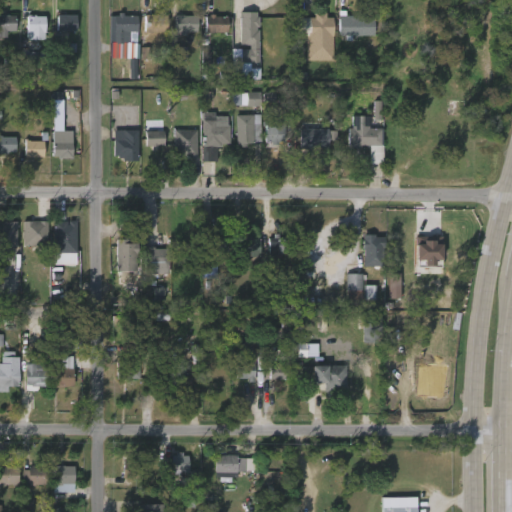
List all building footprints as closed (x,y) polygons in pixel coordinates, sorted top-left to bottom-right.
[(255,13),(255,30),(259,30),(259,55),(249,55),(250,45),(239,45),(240,12),(255,13)] [(137,16),(137,32),(130,32),(130,43),(113,43),(114,16),(117,16),(117,13),(122,13),(122,15),(137,16)] [(325,13),(325,17),(332,17),(332,61),(306,60),(307,36),(294,35),(295,17),(314,18),(314,13),(325,13)] [(163,15),(162,31),(142,30),(142,14),(163,15)] [(211,14),(211,15),(224,16),(224,32),(202,31),(202,16),(206,16),(206,14),(211,14)] [(34,15),(34,16),(44,16),(44,40),(26,40),(26,38),(25,38),(25,15),(34,15)] [(56,31),(76,31),(76,15),(57,15),(56,31)] [(197,33),(174,32),(174,15),(198,15),(197,33)] [(6,32),(6,39),(0,39),(0,16),(15,16),(16,32),(6,32)] [(361,16),(361,18),(375,18),(374,36),(338,36),(338,16),(361,16)] [(149,60),(149,47),(140,47),(140,60),(149,60)] [(187,48),(171,47),(171,60),(187,61),(187,48)] [(232,106),(260,106),(260,92),(232,93),(232,106)] [(247,148),(236,148),(235,116),(260,115),(261,142),(247,144),(247,148)] [(369,116),(369,128),(382,128),(381,146),(361,146),(360,149),(347,149),(347,129),(351,129),(351,116),(369,116)] [(227,117),(227,125),(229,125),(229,144),(220,144),(220,148),(202,148),(202,119),(214,120),(214,117),(227,117)] [(284,144),(263,145),(263,123),(283,122),(284,144)] [(325,128),(325,130),(334,130),(333,148),(295,148),(295,128),(325,128)] [(137,131),(137,162),(122,162),(122,159),(117,159),(117,157),(113,157),(113,139),(122,139),(123,130),(137,131)] [(197,130),(197,159),(174,157),(174,130),(197,130)] [(145,132),(145,148),(163,147),(163,131),(145,132)] [(0,134),(1,134),(1,135),(4,135),(4,137),(19,137),(18,153),(0,153),(0,134)] [(57,140),(60,142),(75,142),(75,158),(55,157),(55,140),(57,140)] [(43,158),(43,141),(24,141),(24,158),(43,158)] [(78,220),(78,252),(56,252),(56,221),(69,221),(69,225),(71,225),(71,220),(78,220)] [(16,247),(0,247),(0,221),(16,221),(16,247)] [(50,222),(49,246),(25,245),(25,239),(24,239),(26,221),(50,222)] [(238,236),(242,236),(242,234),(248,235),(248,237),(256,237),(255,256),(231,255),(231,226),(239,226),(238,236)] [(372,234),(372,237),(381,237),(380,266),(360,266),(360,249),(358,249),(359,234),(372,234)] [(184,235),(184,238),(194,238),(193,258),(175,258),(175,248),(171,248),(172,239),(179,238),(179,235),(184,235)] [(215,235),(215,238),(221,237),(221,245),(225,245),(225,253),(214,254),(214,259),(205,259),(205,239),(210,239),(210,235),(215,235)] [(268,237),(268,255),(283,255),(284,237),(268,237)] [(441,244),(433,244),(433,238),(414,237),(414,260),(423,260),(423,266),(440,267),(441,244)] [(127,240),(127,243),(137,243),(137,252),(134,252),(134,272),(116,271),(116,240),(127,240)] [(153,246),(153,248),(168,248),(168,273),(144,273),(144,246),(153,246)] [(359,274),(359,279),(361,279),(361,285),(371,285),(370,300),(361,300),(361,290),(360,290),(360,305),(343,305),(343,273),(359,274)] [(399,274),(386,274),(386,298),(399,298),(399,274)] [(164,288),(154,288),(154,300),(164,300),(164,288)] [(379,316),(378,343),(359,342),(360,315),(379,316)] [(13,351),(13,356),(18,356),(18,387),(0,387),(0,363),(1,363),(2,351),(13,351)] [(249,351),(249,356),(252,356),(251,384),(232,384),(233,356),(237,356),(237,351),(249,351)] [(72,355),(72,387),(52,386),(52,355),(72,355)] [(34,364),(34,368),(46,368),(46,385),(43,385),(43,386),(24,385),(24,363),(29,363),(29,358),(36,358),(36,364),(34,364)] [(120,378),(115,378),(116,361),(139,361),(138,378),(120,378)] [(168,361),(168,378),(145,378),(145,377),(143,377),(143,370),(145,370),(145,361),(168,361)] [(346,365),(345,391),(344,391),(344,396),(326,396),(326,390),(325,390),(325,383),(312,382),(312,365),(346,365)] [(269,380),(285,380),(285,367),(269,366),(269,380)] [(188,472),(187,454),(172,455),(172,473),(188,472)] [(234,455),(234,458),(244,458),(243,472),(211,471),(211,455),(234,455)] [(137,462),(123,462),(122,479),(137,479),(137,462)] [(22,468),(21,485),(11,484),(11,487),(1,486),(0,485),(1,465),(22,468)] [(51,468),(51,485),(24,484),(25,470),(30,470),(30,467),(33,467),(33,466),(51,468)] [(76,492),(55,492),(55,467),(58,467),(58,466),(77,466),(76,492)] [(413,511),(378,511),(378,498),(413,498),(413,511)]
